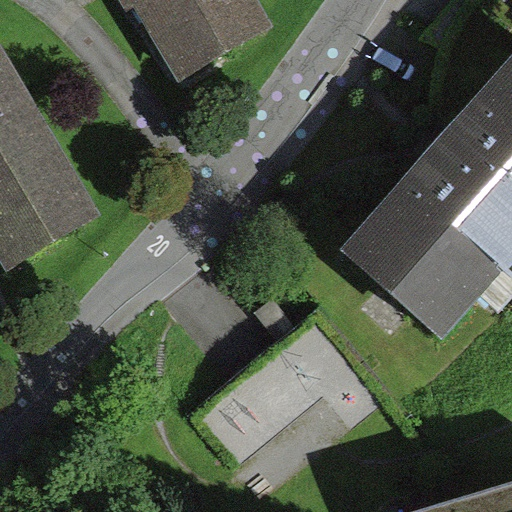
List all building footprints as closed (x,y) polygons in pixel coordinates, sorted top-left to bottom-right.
[(249,0),(114,0),(122,12),(130,7),(176,84),(267,29),(249,0)] [(511,243),(511,67),(339,253),(427,335),(511,243)] [(0,72),(0,265),(86,214),(0,72)] [(374,410),(311,334),(198,427),(261,503),(374,410)] [(511,511),(511,497),(450,511),(511,511)]
